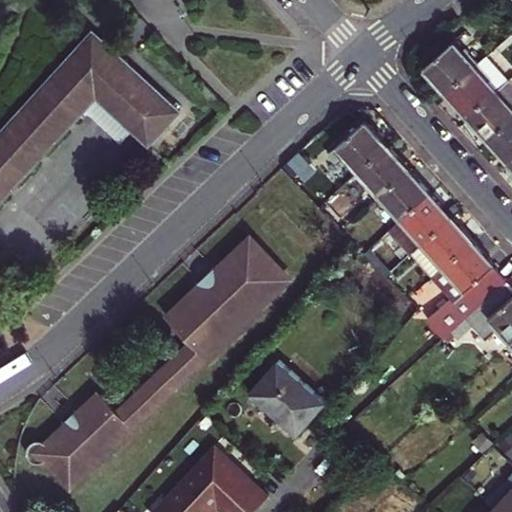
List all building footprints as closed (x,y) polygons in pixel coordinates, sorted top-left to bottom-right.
[(0,201),(96,96),(149,145),(180,110),(93,31),(0,133),(0,201)] [(454,41),(425,66),(439,81),(447,91),(480,62),(466,48),(463,51),(454,41)] [(480,62),(447,91),(459,104),(469,115),(508,80),(487,56),(480,62)] [(511,83),(508,80),(469,115),(481,128),(490,139),(511,119),(511,83)] [(511,119),(490,139),(501,151),(511,163),(511,162),(511,119)] [(344,159),(357,174),(389,145),(379,134),(366,120),(329,153),(339,164),(344,159)] [(375,194),(381,194),(410,169),(399,157),(389,145),(357,174),(375,194)] [(298,152),(286,164),(324,203),(336,193),(298,152)] [(386,207),(399,222),(432,193),(420,181),(410,169),(381,194),(389,204),(386,207)] [(391,230),(412,253),(453,217),(442,205),(432,193),(399,222),(391,230)] [(412,253),(433,277),(474,241),(463,229),(453,217),(412,253)] [(206,357),(289,277),(251,237),(218,268),(215,265),(205,275),(197,282),(200,285),(167,316),(189,340),(206,357)] [(444,339),(452,331),(509,281),(490,260),(474,241),(433,277),(451,299),(427,321),(444,339)] [(508,345),(511,341),(511,284),(509,281),(452,331),(456,337),(459,339),(474,325),(487,340),(496,331),(508,345)] [(456,337),(452,331),(444,339),(449,344),(456,337)] [(133,426),(206,357),(189,340),(117,409),(133,426)] [(280,360),(252,393),(291,427),(300,435),(328,402),(280,360)] [(43,440),(39,439),(38,439),(34,441),(31,443),(29,446),(28,451),(29,455),(30,458),(33,461),(38,462),(42,462),(45,461),(47,459),(72,485),(133,426),(117,409),(101,392),(83,409),(80,406),(62,423),(65,426),(47,443),(43,440)] [(484,432),(473,443),(483,454),(494,443),(484,432)] [(511,438),(509,435),(500,443),(511,456),(511,438)] [(217,446),(154,511),(213,511),(219,506),(224,511),(254,511),(270,496),(217,446)] [(401,480),(408,475),(400,467),(395,472),(401,480)] [(511,511),(511,490),(496,508),(501,511),(511,511)]
